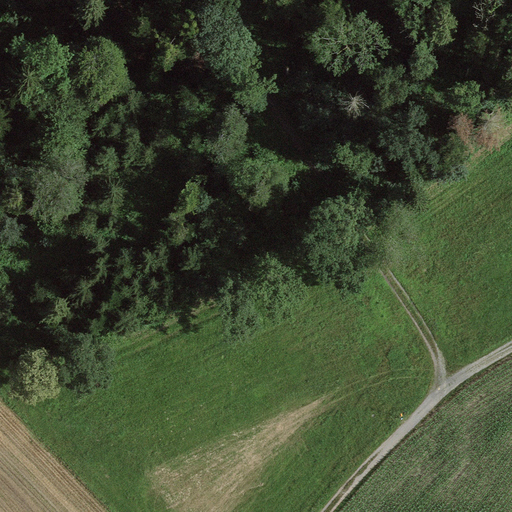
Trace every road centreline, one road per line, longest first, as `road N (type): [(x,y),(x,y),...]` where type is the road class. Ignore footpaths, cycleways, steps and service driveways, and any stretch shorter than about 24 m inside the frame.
road 1 (track): [(136,0),(310,155),(433,339),(435,395)]
road 2 (track): [(435,395),(251,511)]
